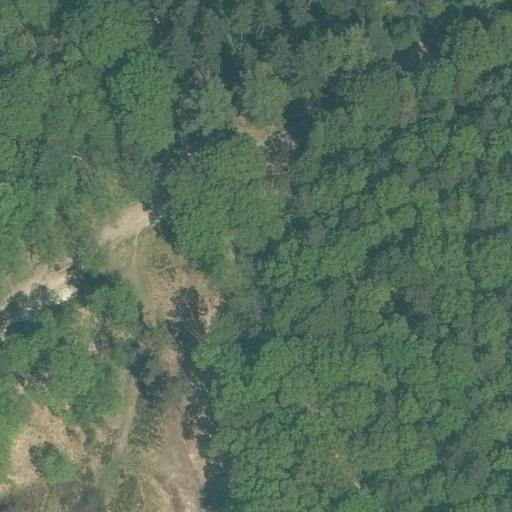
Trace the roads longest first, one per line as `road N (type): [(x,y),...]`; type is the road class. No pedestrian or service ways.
road 1 (track): [(346,511),(177,173),(159,201),(0,313)]
road 2 (unclassified): [(511,14),(278,144),(199,170),(145,174),(0,150)]
road 3 (track): [(100,0),(159,120),(158,134)]
